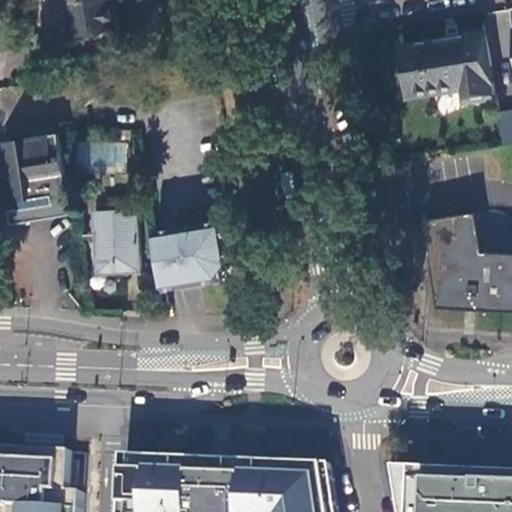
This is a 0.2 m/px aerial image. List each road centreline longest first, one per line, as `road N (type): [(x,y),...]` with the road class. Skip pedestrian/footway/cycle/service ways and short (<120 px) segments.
road 1 (secondary): [(312,326),(255,345),(212,345),(0,321)]
road 2 (tertiary): [(341,311),(292,23)]
road 3 (secondary): [(113,401),(176,400),(236,378),(317,385)]
road 4 (secondary): [(371,387),(397,405),(511,413)]
road 5 (residential): [(292,23),(421,0)]
road 6 (secondary): [(511,361),(471,372),(388,352)]
